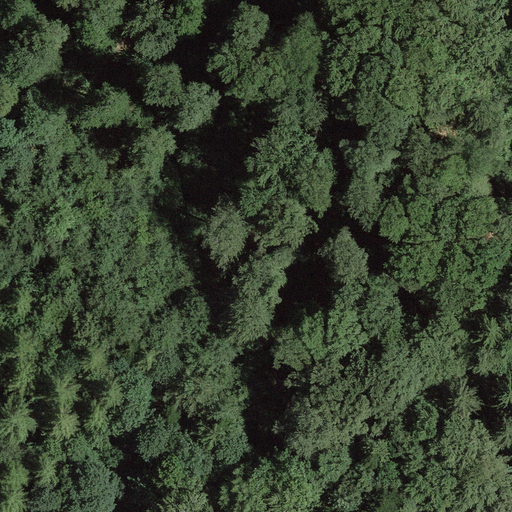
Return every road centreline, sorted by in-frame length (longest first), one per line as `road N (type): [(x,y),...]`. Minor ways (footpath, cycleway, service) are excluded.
road 1 (track): [(301,0),(314,126),(293,178),(143,413),(94,511)]
road 2 (track): [(153,511),(385,379),(511,348)]
